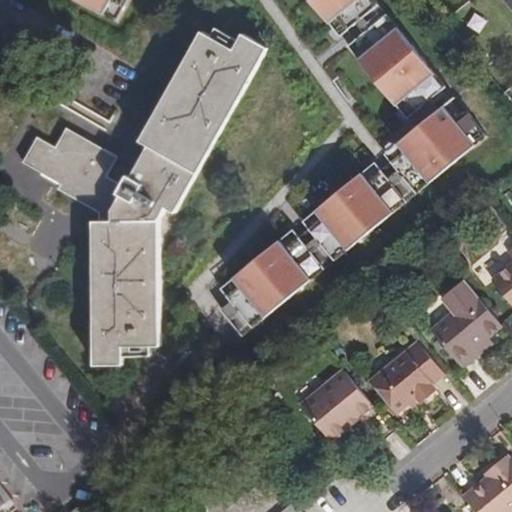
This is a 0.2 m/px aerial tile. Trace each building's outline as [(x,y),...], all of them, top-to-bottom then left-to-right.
[(79,0),(118,21),(129,0),(79,0)] [(312,0),(342,36),(380,5),(376,0),(312,0)] [(350,46),(410,118),(448,86),(388,14),(350,46)] [(237,50),(204,32),(143,140),(151,144),(133,176),(129,174),(123,184),(107,176),(117,157),(69,129),(57,148),(38,137),(24,163),(63,185),(60,189),(101,212),(100,221),(96,221),(96,365),(125,365),(125,346),(163,346),(162,219),(168,209),(178,214),(271,50),(245,35),(237,50)] [(445,106),(386,154),(418,193),(488,137),(467,112),(457,120),(445,106)] [(376,162),(304,221),(336,261),(408,202),(376,162)] [(294,229),(222,288),(255,327),(327,268),(294,229)] [(511,252),(509,255),(511,258),(511,265),(494,280),(511,302),(511,252)] [(503,326),(465,281),(443,299),(453,312),(432,330),(465,369),(478,358),(473,352),(490,338),(503,326)] [(473,352),(478,358),(495,344),(490,338),(473,352)] [(446,376),(419,342),(372,381),(398,414),(416,399),(422,404),(436,392),(432,387),(446,376)] [(366,421),(379,410),(345,370),(304,405),(334,442),(362,418),(366,421)] [(170,413),(164,406),(155,413),(161,420),(170,413)] [(201,499),(211,511),(225,511),(268,477),(251,457),(201,499)] [(467,497),(478,511),(511,511),(511,458),(511,457),(495,470),(497,473),(467,497)] [(0,511),(13,511),(0,496),(0,511)]
